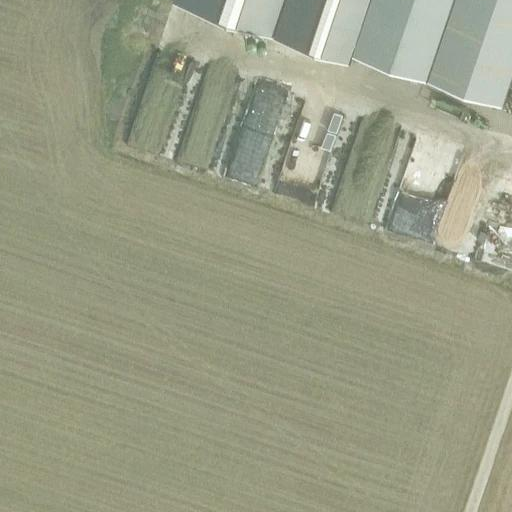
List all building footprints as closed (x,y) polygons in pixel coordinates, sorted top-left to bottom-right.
[(287,0),(173,0),(173,1),(276,36),(287,0)] [(287,0),(276,36),(348,61),(351,53),(368,0),(287,0)] [(368,0),(351,53),(426,79),(451,0),(368,0)] [(511,77),(511,0),(451,0),(426,79),(502,104),(511,80),(511,77)] [(226,132),(224,139),(231,141),(233,135),(226,132)]
